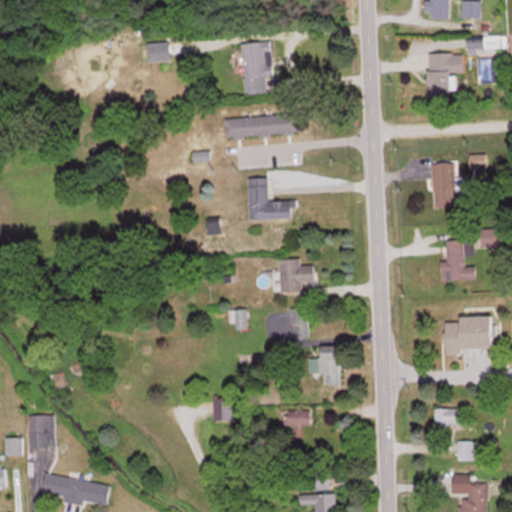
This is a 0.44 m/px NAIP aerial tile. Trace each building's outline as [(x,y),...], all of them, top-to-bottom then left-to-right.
[(429,0),(429,17),(451,17),(451,0),(429,0)] [(246,93),(267,92),(266,75),(274,74),(272,40),(243,42),(246,93)] [(129,44),(129,58),(173,56),(172,42),(129,44)] [(430,95),(457,95),(457,73),(464,73),(464,52),(430,52),(430,95)] [(301,133),(300,113),(227,116),(228,136),(301,133)] [(456,206),(456,161),(434,161),(434,206),(456,206)] [(193,176),(182,176),(182,184),(193,184),(193,176)] [(269,176),(249,176),(250,217),(294,217),(294,199),(270,199),(269,176)] [(448,260),(442,260),(442,278),(477,278),(477,264),(466,264),(466,238),(448,238),(448,260)] [(302,257),(281,257),(281,288),(316,288),(316,263),(302,263),(302,257)] [(309,306),(293,306),(293,337),(309,337),(309,306)] [(231,320),(237,320),(237,328),(248,328),(248,308),(231,308),(231,320)] [(495,314),(462,315),(462,320),(448,320),(448,352),(464,352),(464,348),(495,347),(495,314)] [(311,372),(326,372),(327,383),(343,383),(342,344),(323,344),(324,356),(311,356),(311,372)] [(235,418),(235,396),(214,396),(214,418),(235,418)] [(467,406),(436,407),(436,425),(468,425),(467,406)] [(312,423),(312,409),(289,409),(289,423),(312,423)] [(32,414),(32,445),(57,445),(57,414),(32,414)] [(0,485),(9,484),(6,465),(0,465),(0,485)] [(331,487),(331,470),(311,470),(311,487),(331,487)] [(113,483),(48,472),(44,494),(109,505),(113,483)] [(488,511),(489,481),(473,481),(473,472),(453,472),(453,491),(464,491),(463,511),(488,511)] [(337,511),(338,493),(303,492),(303,502),(312,503),(311,511),(337,511)]
